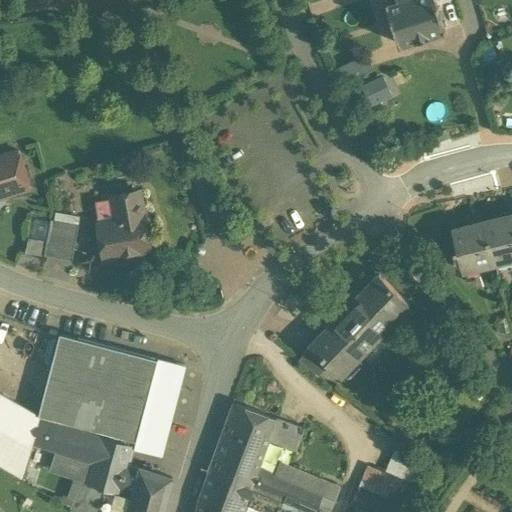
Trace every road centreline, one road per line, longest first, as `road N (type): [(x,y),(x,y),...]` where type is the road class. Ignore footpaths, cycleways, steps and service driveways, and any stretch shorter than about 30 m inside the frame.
road 1 (residential): [(240,338),(62,298),(0,273)]
road 2 (residential): [(380,198),(280,0)]
road 3 (residential): [(240,338),(277,276),(380,198)]
road 4 (residential): [(183,511),(240,338)]
road 5 (residential): [(484,347),(380,198)]
road 6 (residential): [(380,198),(430,172),(511,155)]
